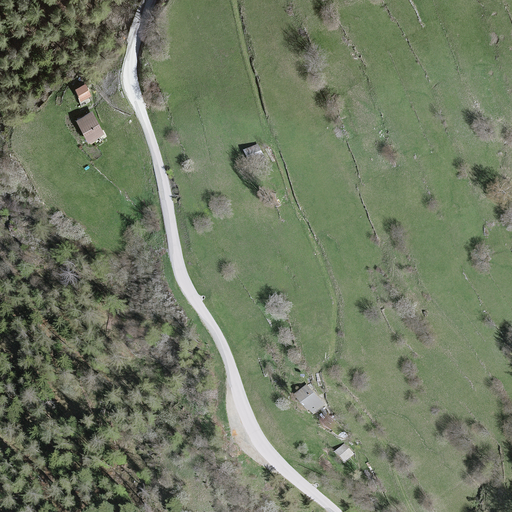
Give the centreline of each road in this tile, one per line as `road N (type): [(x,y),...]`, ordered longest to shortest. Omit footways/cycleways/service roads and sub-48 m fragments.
road 1 (tertiary): [(149,0),(131,76),(180,270),(220,339),(262,444),(336,511)]
road 2 (track): [(265,118),(333,294),(333,397)]
road 3 (track): [(265,118),(233,0)]
